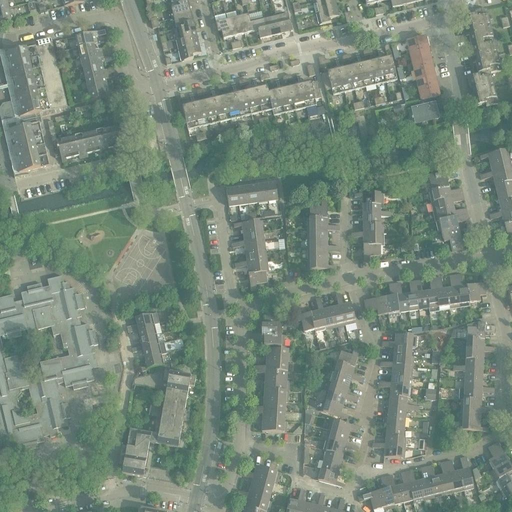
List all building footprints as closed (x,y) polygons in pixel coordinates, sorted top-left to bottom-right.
[(9,0),(0,0),(0,11),(9,9),(7,1),(10,1),(9,0)] [(334,0),(324,0),(325,2),(314,4),(317,15),(328,12),(327,9),(336,7),(334,0)] [(387,0),(388,1),(390,0),(392,9),(403,6),(401,0),(387,0)] [(179,7),(171,9),(174,20),(183,18),(182,14),(191,12),(188,2),(179,4),(179,5),(179,7)] [(328,12),(317,15),(319,26),(331,23),(330,20),(338,18),(336,7),(327,9),(328,12)] [(0,22),(9,21),(14,19),(13,16),(11,17),(9,9),(0,11),(0,22)] [(469,36),(471,47),(494,42),(486,10),(474,12),(475,16),(465,18),(467,29),(465,30),(466,36),(469,36)] [(191,12),(182,14),(183,18),(174,20),(176,30),(185,28),(184,25),(193,23),(191,12)] [(285,13),(273,16),(276,27),(279,26),(281,35),(293,32),(290,23),(287,24),(285,13)] [(253,23),(252,23),(250,24),(248,15),(237,18),(239,27),(243,26),(245,35),(255,32),(253,23)] [(273,16),(263,18),(266,29),(269,29),(271,37),(281,35),(279,26),(276,27),(273,16)] [(237,18),(227,21),(229,29),(232,29),(234,37),(245,35),(243,26),(239,27),(237,18)] [(263,18),(252,21),(252,23),(253,23),(255,32),(258,32),(260,40),(271,37),(269,29),(266,29),(263,18)] [(507,18),(501,20),(503,29),(510,28),(507,18)] [(227,21),(216,23),(218,33),(221,32),(223,40),(234,37),(232,29),(229,29),(227,21)] [(176,30),(174,30),(176,41),(188,39),(187,35),(196,33),(193,23),(184,25),(185,28),(176,30)] [(95,38),(106,35),(105,31),(75,38),(78,49),(97,44),(95,38)] [(188,39),(176,41),(179,52),(190,49),(189,46),(198,44),(196,33),(187,35),(188,39)] [(425,38),(425,37),(407,42),(408,42),(410,52),(427,48),(425,38)] [(4,107),(1,111),(17,175),(50,167),(39,124),(42,124),(40,118),(68,112),(52,42),(50,40),(48,40),(21,47),(19,49),(20,51),(15,52),(14,49),(0,51),(0,56),(5,65),(14,105),(4,107)] [(474,56),(471,57),(473,64),(475,63),(478,76),(490,73),(490,75),(501,72),(494,42),(471,47),(474,56)] [(97,44),(78,49),(81,59),(110,52),(109,48),(98,50),(97,44)] [(190,49),(179,52),(182,63),(193,60),(192,57),(201,55),(198,44),(189,46),(190,49)] [(427,48),(410,52),(412,62),(429,58),(427,48)] [(81,59),(83,70),(102,65),(100,59),(111,56),(110,52),(81,59)] [(326,66),(325,61),(324,57),(323,57),(319,58),(318,58),(321,69),(327,68),(326,66)] [(376,62),(370,63),(376,86),(397,81),(392,58),(386,60),(385,59),(384,60),(377,62),(376,62)] [(429,58),(412,62),(415,72),(432,67),(429,58)] [(355,67),(349,68),(354,91),(376,86),(370,63),(365,65),(364,64),(363,65),(356,67),(355,67)] [(83,70),(86,80),(115,73),(114,69),(103,71),(102,65),(83,70)] [(313,65),(306,67),(309,78),(315,76),(313,65)] [(432,67),(415,72),(417,81),(434,77),(432,67)] [(334,72),(321,75),(326,92),(332,90),(333,96),(354,91),(349,68),(343,70),(343,69),(342,70),(334,72)] [(115,73),(86,80),(88,91),(107,87),(105,80),(116,77),(115,73)] [(470,90),(468,90),(469,97),(472,97),(474,107),(485,105),(486,108),(498,105),(490,75),(490,73),(478,76),(468,79),(470,90)] [(434,77),(417,81),(420,91),(436,87),(434,77)] [(295,87),(295,88),(290,89),(295,112),(317,107),(315,101),(321,99),(317,82),(305,85),(304,85),(296,87),(295,87)] [(108,92),(107,87),(88,91),(91,102),(120,95),(119,90),(108,92)] [(420,91),(422,101),(422,102),(431,99),(439,97),(436,87),(420,91)] [(251,91),(251,92),(246,93),(251,116),(272,111),(269,94),(267,88),(261,89),(260,89),(252,91),(251,91)] [(274,92),(274,93),(269,94),(272,111),(273,117),(295,112),(290,89),(284,90),(283,90),(275,92),(274,92)] [(230,97),(225,98),(230,121),(251,116),(246,93),(240,94),(239,94),(231,96),(230,96),(230,97)] [(209,102),(204,103),(209,126),(230,121),(225,98),(219,99),(218,99),(210,101),(209,101),(209,102)] [(411,125),(409,126),(410,126),(438,119),(435,104),(432,105),(431,99),(422,102),(418,102),(419,105),(419,104),(420,108),(408,111),(411,125)] [(189,106),(188,106),(188,107),(182,108),(188,131),(209,126),(204,103),(198,104),(197,104),(189,106)] [(268,118),(258,120),(260,127),(270,125),(268,118)] [(52,122),(48,123),(53,145),(54,149),(58,148),(57,141),(52,122)] [(247,123),(237,125),(239,132),(249,130),(247,123)] [(121,126),(110,129),(99,131),(105,154),(109,153),(108,150),(115,148),(121,147),(121,150),(126,149),(121,126)] [(226,128),(216,130),(218,137),(228,135),(226,128)] [(89,134),(78,136),(83,159),(88,158),(87,155),(93,153),(100,152),(100,155),(105,154),(99,131),(89,134)] [(205,133),(195,135),(197,142),(207,140),(205,133)] [(67,139),(57,141),(58,148),(61,158),(62,164),(67,163),(66,160),(72,159),(79,157),(79,160),(83,159),(78,136),(67,139)] [(53,145),(52,146),(55,159),(61,158),(58,148),(54,149),(53,145)] [(507,151),(480,157),(481,161),(489,159),(490,166),(510,161),(507,151)] [(510,161),(490,166),(492,174),(493,176),(511,171),(510,161)] [(493,178),(495,186),(511,182),(511,171),(493,176),(492,174),(488,175),(489,179),(493,178)] [(428,177),(426,177),(427,184),(430,183),(432,192),(432,193),(449,189),(445,172),(428,176),(428,177)] [(511,182),(495,186),(497,196),(511,192),(511,182)] [(275,184),(266,185),(268,203),(278,201),(275,184)] [(266,185),(256,186),(258,204),(268,203),(266,185)] [(256,186),(246,188),(248,205),(258,204),(256,186)] [(246,188),(236,189),(238,207),(248,205),(246,188)] [(236,189),(226,190),(229,208),(238,207),(236,189)] [(434,203),(463,196),(462,190),(450,193),(449,189),(432,193),(432,192),(429,193),(432,204),(434,203)] [(511,192),(497,196),(500,206),(511,202),(511,192)] [(380,206),(383,206),(383,195),(355,195),(355,199),(363,199),(363,206),(380,206)] [(434,203),(432,204),(430,204),(433,213),(454,208),(453,204),(464,202),(463,196),(434,203)] [(511,202),(500,206),(501,213),(502,216),(511,213),(511,202)] [(321,209),(310,209),(310,219),(327,219),(327,203),(321,203),(321,209)] [(380,206),(363,206),(363,216),(380,216),(380,218),(385,218),(385,214),(380,214),(380,206)] [(436,223),(439,222),(468,216),(466,210),(455,213),(454,208),(433,213),(435,223),(436,223)] [(502,218),(504,226),(511,223),(511,213),(502,216),(501,213),(497,215),(498,219),(502,218)] [(363,216),(363,226),(380,226),(380,218),(380,216),(363,216)] [(439,222),(436,223),(439,233),(441,233),(441,232),(458,228),(457,224),(469,221),(468,216),(439,222)] [(310,219),(307,219),(307,231),(327,230),(327,228),(327,219),(310,219)] [(262,222),(234,226),(234,229),(242,228),(243,235),(263,233),(262,222)] [(380,226),(363,226),(363,234),(363,236),(383,236),(383,226),(380,226)] [(327,230),(307,231),(307,241),(327,241),(327,232),(332,232),(332,227),(327,228),(327,230)] [(449,241),(455,240),(461,239),(458,228),(441,232),(441,233),(444,243),(449,241)] [(263,233),(243,235),(244,243),(245,245),(264,243),(263,233)] [(363,234),(359,234),(359,239),(363,239),(363,247),(381,247),(383,247),(383,236),(363,236),(363,234)] [(455,240),(458,251),(463,250),(461,239),(455,240)] [(458,251),(455,240),(449,241),(452,253),(458,251)] [(327,241),(307,241),(307,251),(327,251),(327,248),(327,241)] [(244,243),(240,244),(240,248),(245,248),(246,255),(266,253),(264,243),(245,245),(244,243)] [(381,247),(363,247),(364,264),(369,264),(369,257),(381,257),(381,247)] [(332,248),(327,248),(327,251),(307,251),(307,261),(328,261),(327,253),(332,253),(332,248)] [(266,253),(246,255),(247,263),(247,266),(267,263),(266,253)] [(328,268),(328,261),(307,261),(308,271),(335,271),(335,268),(328,268)] [(266,274),(269,273),(267,263),(247,266),(247,263),(243,264),(243,268),(248,268),(249,276),(266,273),(266,274)] [(266,273),(249,276),(251,292),(257,292),(256,285),(267,284),(266,274),(266,273)] [(461,276),(455,277),(460,308),(470,307),(470,304),(469,304),(467,287),(463,288),(461,276)] [(449,277),(451,289),(447,290),(449,310),(460,308),(455,277),(449,277)] [(0,438),(9,436),(12,435),(16,449),(23,448),(24,452),(38,449),(37,444),(43,443),(44,443),(43,438),(43,436),(49,434),(50,437),(50,439),(58,437),(56,430),(68,427),(66,420),(71,419),(67,404),(63,406),(58,385),(64,384),(65,388),(72,387),(73,391),(88,388),(87,383),(94,382),(91,370),(98,368),(96,361),(92,362),(90,355),(95,354),(93,347),(98,346),(94,331),(90,333),(88,326),(81,327),(79,328),(77,319),(79,319),(81,318),(80,311),(84,310),(81,295),(76,296),(75,289),(70,290),(68,283),(64,285),(62,278),(47,281),(49,288),(43,290),(42,285),(27,288),(28,293),(24,294),(21,295),(22,300),(23,302),(18,303),(18,304),(14,305),(13,302),(12,297),(10,297),(0,299),(0,438)] [(429,280),(431,292),(426,293),(429,310),(430,314),(439,313),(438,309),(439,308),(435,279),(429,280)] [(435,279),(439,308),(438,309),(439,313),(439,312),(439,311),(449,310),(447,290),(442,290),(441,279),(435,279)] [(421,281),(415,282),(419,311),(429,310),(426,293),(422,293),(421,281)] [(415,282),(409,283),(410,295),(406,296),(409,313),(419,311),(415,282)] [(409,313),(406,296),(402,296),(400,284),(395,285),(399,314),(409,313)] [(389,316),(388,316),(388,318),(400,317),(399,314),(395,285),(389,286),(390,298),(386,298),(389,316)] [(484,285),(467,287),(469,304),(470,304),(480,303),(479,297),(485,296),(484,285)] [(338,307),(331,309),(335,329),(356,324),(351,305),(343,306),(340,295),(335,296),(338,307)] [(386,298),(375,300),(376,306),(377,312),(378,317),(388,316),(389,316),(386,298)] [(320,299),(316,301),(317,308),(322,307),(323,311),(321,312),(325,331),(335,329),(331,309),(327,310),(326,305),(322,306),(320,299)] [(311,314),(315,331),(314,331),(315,334),(325,331),(321,312),(323,311),(322,307),(317,308),(318,312),(311,314)] [(311,314),(294,318),(296,324),(302,322),(304,333),(314,331),(315,331),(311,314)] [(137,328),(132,329),(133,333),(138,332),(138,330),(154,326),(152,315),(135,319),(137,328)] [(261,336),(261,337),(281,337),(281,336),(282,320),(274,319),(264,319),(264,326),(262,326),(261,336)] [(467,329),(467,340),(484,341),(485,333),(494,334),(494,328),(485,327),(485,324),(479,323),(473,324),(466,327),(467,327),(467,329)] [(154,326),(138,330),(138,332),(140,340),(157,336),(154,326)] [(143,351),(142,349),(159,345),(157,336),(140,340),(142,348),(137,349),(138,353),(143,351)] [(264,343),(264,347),(284,348),(284,337),(281,336),(281,337),(261,337),(261,336),(252,336),(252,342),(264,343)] [(412,348),(417,349),(418,338),(396,336),(395,344),(394,347),(412,348)] [(484,351),(484,353),(488,353),(488,349),(484,349),(484,341),(467,340),(466,350),(484,351)] [(390,348),(394,349),(394,357),(411,358),(412,348),(394,347),(395,344),(390,344),(390,348)] [(159,345),(142,349),(143,351),(145,359),(162,355),(159,345)] [(266,368),(266,371),(287,373),(288,363),(290,363),(291,352),(267,350),(266,368)] [(466,350),(466,361),(483,362),(484,353),(484,351),(466,350)] [(338,364),(354,369),(359,352),(354,351),(352,357),(341,354),(338,363),(338,364)] [(164,366),(162,355),(145,359),(147,367),(141,369),(142,373),(148,371),(148,370),(164,366)] [(414,358),(411,358),(394,357),(393,364),(393,367),(412,369),(414,358)] [(465,368),(465,371),(483,372),(483,362),(466,361),(465,368)] [(335,363),(332,373),(352,378),(351,381),(355,382),(357,377),(352,376),(354,369),(338,364),(338,363),(335,363)] [(388,369),(392,369),(392,377),(412,379),(412,369),(393,367),(393,364),(388,364),(388,369)] [(123,467),(122,476),(172,484),(174,473),(150,468),(154,445),(183,450),(190,413),(185,412),(189,387),(194,388),(196,378),(191,377),(189,367),(170,371),(165,372),(134,380),(133,386),(161,391),(158,408),(150,406),(149,416),(157,418),(154,434),(130,430),(127,448),(122,447),(119,466),(123,467)] [(465,373),(465,381),(482,382),(483,372),(465,371),(465,368),(461,368),(461,372),(465,373)] [(265,375),(264,392),(288,393),(289,383),(287,382),(287,373),(266,371),(265,375)] [(332,373),(329,382),(349,388),(351,381),(352,378),(332,373)] [(391,385),(391,387),(411,389),(412,379),(392,377),(391,385)] [(465,381),(464,390),(482,391),(482,389),(482,382),(465,381)] [(329,382),(327,392),(346,398),(345,400),(349,401),(351,397),(346,396),(349,388),(329,382)] [(407,399),(410,400),(411,389),(391,387),(391,385),(386,384),(386,389),(390,389),(390,397),(407,399)] [(459,390),(459,401),(461,401),(481,402),(482,394),(486,394),(486,389),(482,389),(482,391),(464,390),(459,390)] [(263,408),(263,412),(285,413),(285,404),(288,404),(288,393),(264,392),(263,408)] [(327,392),(324,402),(343,408),(345,400),(346,398),(327,392)] [(407,399),(390,397),(389,407),(406,409),(406,407),(407,399)] [(461,401),(461,412),(481,412),(481,410),(481,402),(461,401)] [(324,402),(321,412),(347,420),(348,417),(341,415),(343,408),(324,402)] [(389,407),(388,417),(405,419),(406,411),(410,412),(411,407),(406,407),(406,409),(389,407)] [(461,412),(460,422),(480,423),(481,414),(485,415),(485,410),(481,410),(481,412),(461,412)] [(263,416),(262,433),(286,434),(287,423),(284,423),(285,413),(263,412),(263,416)] [(388,417),(387,428),(404,429),(405,419),(388,417)] [(359,429),(350,426),(332,421),(329,432),(348,437),(350,430),(358,432),(359,429)] [(480,429),(480,423),(460,422),(460,432),(487,433),(488,430),(480,429)] [(387,428),(386,437),(403,439),(404,429),(387,428)] [(346,447),(345,449),(349,450),(351,446),(346,444),(348,437),(329,432),(326,442),(346,447)] [(385,446),(385,448),(405,450),(406,439),(403,439),(386,437),(385,446)] [(419,441),(418,451),(425,452),(427,441),(419,441)] [(326,442),(324,452),(326,453),(326,452),(343,457),(345,449),(346,447),(326,442)] [(498,444),(493,446),(498,457),(504,454),(498,444)] [(381,445),(380,450),(385,450),(384,459),(404,460),(405,450),(385,448),(385,446),(381,445)] [(488,449),(493,459),(498,457),(493,446),(488,449)] [(326,453),(323,462),(340,466),(343,457),(326,452),(326,453)] [(493,459),(488,462),(493,471),(494,472),(509,463),(504,454),(498,457),(493,459)] [(460,460),(463,471),(459,472),(463,492),(474,489),(466,458),(460,460)] [(323,462),(321,471),(338,476),(340,466),(323,462)] [(451,462),(446,463),(454,494),(463,492),(459,472),(454,473),(451,462)] [(440,465),(443,476),(439,477),(444,497),(454,494),(446,463),(440,465)] [(499,481),(511,473),(511,466),(511,467),(509,463),(494,472),(493,471),(491,472),(497,482),(499,481)] [(253,480),(251,487),(272,493),(274,484),(277,485),(280,474),(256,467),(254,475),(242,472),(241,477),(253,480)] [(432,467),(426,468),(434,499),(444,497),(439,477),(435,478),(432,467)] [(423,481),(419,482),(424,502),(434,499),(426,468),(420,470),(423,481)] [(476,469),(472,471),(475,481),(481,478),(476,469)] [(318,471),(315,481),(342,489),(343,485),(336,483),(338,476),(321,471),(318,471)] [(412,472),(406,473),(413,501),(413,502),(413,504),(424,502),(419,482),(415,483),(412,472)] [(400,474),(403,486),(399,487),(403,504),(413,502),(413,501),(406,473),(400,474)] [(497,482),(495,483),(500,491),(511,484),(511,473),(499,481),(497,482)] [(392,477),(386,478),(393,506),(394,506),(403,504),(399,487),(395,488),(392,477)] [(395,509),(394,506),(393,506),(386,478),(381,479),(384,491),(379,492),(384,509),(383,509),(384,511),(395,509)] [(511,484),(500,491),(505,501),(511,497),(511,484)] [(247,500),(245,507),(262,511),(269,511),(272,503),(269,503),(272,493),(251,487),(249,495),(237,492),(236,497),(247,500)] [(379,492),(358,498),(359,503),(370,500),(373,511),(383,509),(384,509),(379,492)] [(290,501),(286,511),(297,511),(300,503),(302,504),(303,499),(299,498),(298,503),(290,501)] [(297,511),(308,511),(310,506),(302,504),(300,503),(297,511)] [(310,506),(308,511),(318,511),(320,508),(322,508),(323,504),(319,503),(317,507),(310,506)]
